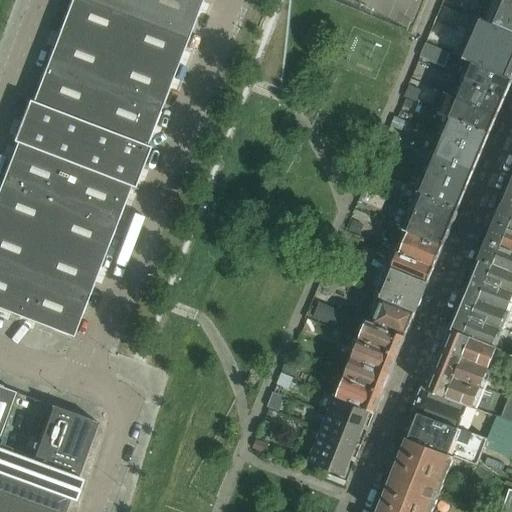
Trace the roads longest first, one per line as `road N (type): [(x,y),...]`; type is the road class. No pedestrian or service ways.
road 1 (residential): [(511,123),(352,511)]
road 2 (unclassified): [(80,386),(226,0)]
road 3 (unclassified): [(90,511),(129,405),(80,386)]
road 4 (unclassified): [(0,120),(45,0)]
